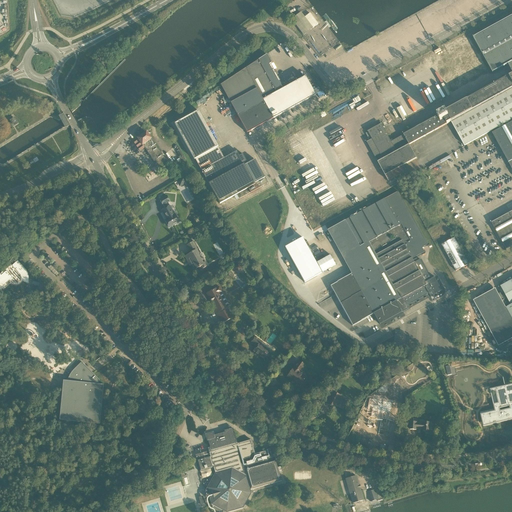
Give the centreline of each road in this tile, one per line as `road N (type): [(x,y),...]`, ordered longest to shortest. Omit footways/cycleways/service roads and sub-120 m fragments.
road 1 (unclassified): [(116,139),(261,28),(281,29),(343,89)]
road 2 (tertiary): [(240,398),(283,429),(341,453),(402,465),(511,456)]
road 3 (tertiary): [(193,340),(94,162)]
road 4 (unclassified): [(343,89),(508,0)]
road 5 (unclassified): [(277,177),(261,139),(343,89)]
